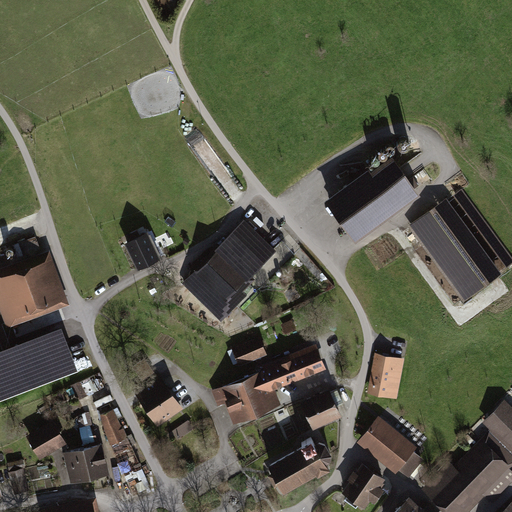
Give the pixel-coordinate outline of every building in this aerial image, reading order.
[(351,178),(326,195),(354,236),(421,191),(407,170),(392,180),(386,172),(359,190),(351,178)] [(446,191),(404,220),(456,295),(499,266),(446,191)] [(245,222),(185,285),(213,312),(273,249),(245,222)] [(144,233),(124,242),(135,266),(156,256),(144,233)] [(14,242),(17,255),(43,249),(41,237),(14,242)] [(0,291),(7,315),(66,297),(51,249),(0,264),(0,291)] [(296,327),(292,320),(282,324),(286,332),(296,327)] [(0,392),(75,365),(60,324),(0,346),(0,392)] [(260,337),(233,348),(239,363),(266,351),(260,337)] [(322,339),(214,385),(228,419),(278,398),(272,385),(331,360),(322,339)] [(391,395),(395,355),(376,353),(372,393),(391,395)] [(158,424),(182,408),(158,374),(135,390),(158,424)] [(95,378),(78,383),(82,396),(99,391),(95,378)] [(308,407),(315,421),(340,410),(334,396),(308,407)] [(511,448),(511,404),(504,397),(482,419),(491,428),(511,448)] [(124,436),(112,406),(96,412),(108,443),(124,436)] [(91,414),(78,417),(79,426),(93,423),(91,414)] [(166,432),(173,445),(196,432),(190,420),(166,432)] [(418,454),(377,422),(364,439),(405,471),(418,454)] [(28,437),(36,454),(63,440),(55,424),(28,437)] [(463,511),(511,462),(511,448),(491,428),(430,491),(451,511),(463,511)] [(269,459),(284,487),(317,469),(318,471),(330,464),(327,458),(330,456),(332,450),(325,438),(319,436),(315,438),(312,434),(302,439),(302,441),(269,459)] [(94,439),(60,448),(68,479),(102,470),(94,439)] [(113,452),(131,450),(129,440),(112,443),(113,452)] [(11,492),(27,491),(26,459),(9,460),(11,492)] [(365,506),(385,477),(364,463),(344,492),(365,506)] [(424,511),(408,494),(388,511),(424,511)]
